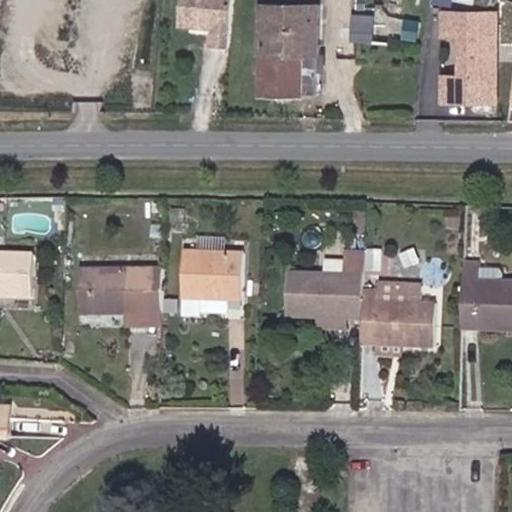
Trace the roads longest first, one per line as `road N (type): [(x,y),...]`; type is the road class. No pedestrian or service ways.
road 1 (residential): [(511,432),(128,427),(75,458),(31,511)]
road 2 (tertiary): [(511,149),(0,147)]
